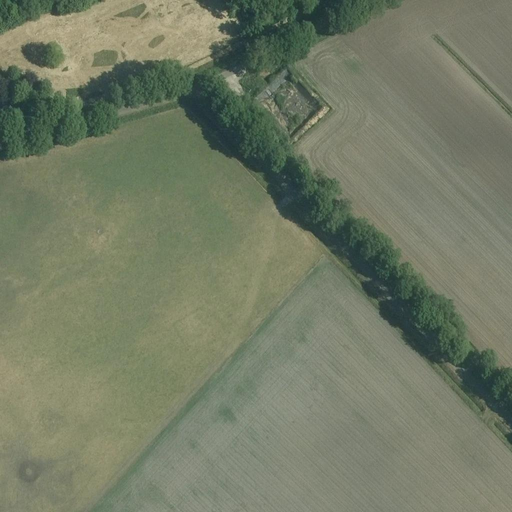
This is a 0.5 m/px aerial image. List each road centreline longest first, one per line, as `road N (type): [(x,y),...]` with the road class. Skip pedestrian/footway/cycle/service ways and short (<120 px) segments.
road 1 (unclassified): [(197,89),(511,422)]
road 2 (unclassified): [(0,145),(197,89)]
road 3 (unclassified): [(197,89),(372,0)]
